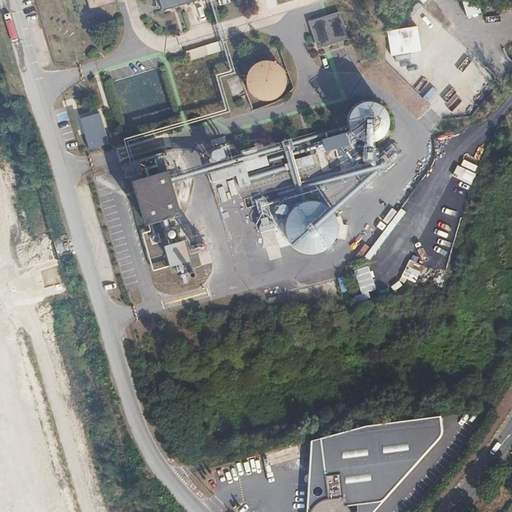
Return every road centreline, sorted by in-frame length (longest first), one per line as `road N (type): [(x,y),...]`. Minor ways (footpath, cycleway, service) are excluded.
road 1 (unclassified): [(202,511),(149,459),(13,0)]
road 2 (unknown): [(187,135),(233,290)]
